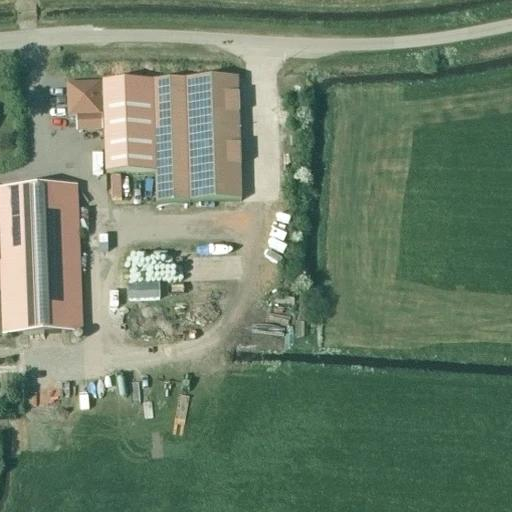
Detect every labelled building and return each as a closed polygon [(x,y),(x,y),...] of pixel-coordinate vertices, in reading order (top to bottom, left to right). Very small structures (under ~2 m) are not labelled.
[(152,81),(102,83),(107,174),(156,172),(152,81)] [(66,119),(75,119),(75,132),(100,131),(99,83),(65,85),(66,119)] [(158,207),(241,205),(237,84),(153,86),(158,207)] [(0,307),(1,336),(82,333),(79,260),(77,188),(5,190),(5,192),(0,192),(0,307)] [(49,376),(24,377),(24,390),(50,388),(49,376)]
